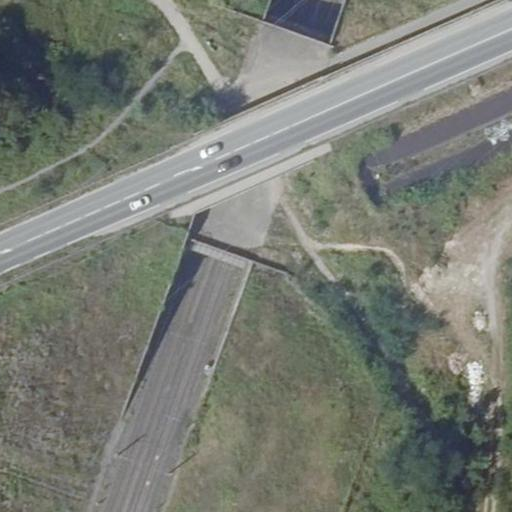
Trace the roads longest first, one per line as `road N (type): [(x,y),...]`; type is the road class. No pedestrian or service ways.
road 1 (secondary): [(511,37),(0,253)]
road 2 (track): [(494,511),(504,408),(499,234),(511,223)]
